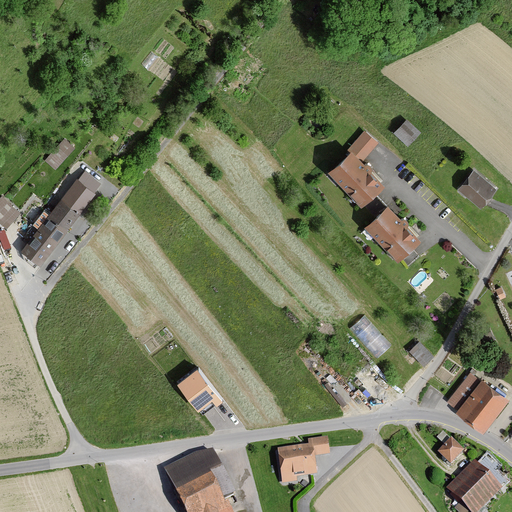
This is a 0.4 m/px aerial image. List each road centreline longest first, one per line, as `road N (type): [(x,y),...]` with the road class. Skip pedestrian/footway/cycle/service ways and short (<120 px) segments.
road 1 (residential): [(371,419),(0,470)]
road 2 (residential): [(401,415),(511,226)]
road 3 (residential): [(511,457),(452,423),(401,415)]
